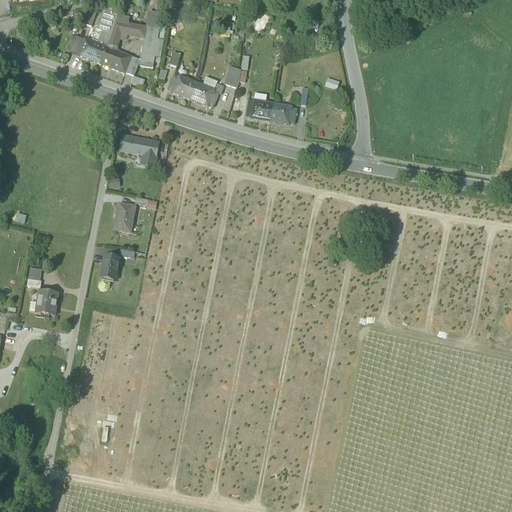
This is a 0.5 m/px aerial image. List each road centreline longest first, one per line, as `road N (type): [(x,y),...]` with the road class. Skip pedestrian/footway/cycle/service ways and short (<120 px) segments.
road 1 (residential): [(71,343),(118,97)]
road 2 (unclassified): [(356,165),(233,137),(118,97)]
road 3 (track): [(39,511),(71,343)]
road 4 (unclassified): [(351,0),(347,32),(363,121),(356,165)]
road 5 (unclassified): [(511,191),(356,165)]
road 6 (unclassified): [(118,97),(0,56)]
